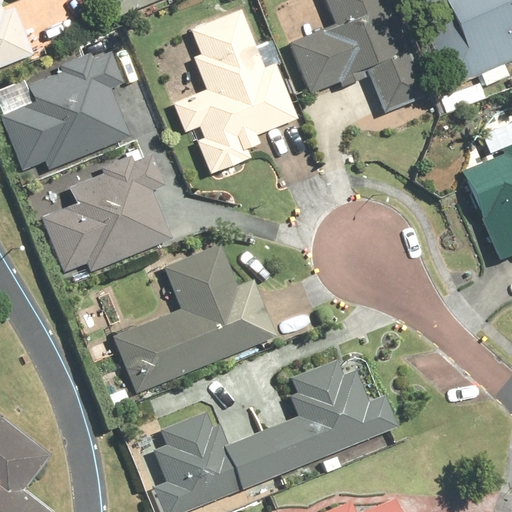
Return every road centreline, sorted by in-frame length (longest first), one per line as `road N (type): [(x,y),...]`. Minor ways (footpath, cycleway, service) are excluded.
road 1 (residential): [(0,273),(57,380),(87,511)]
road 2 (residential): [(365,245),(511,380)]
